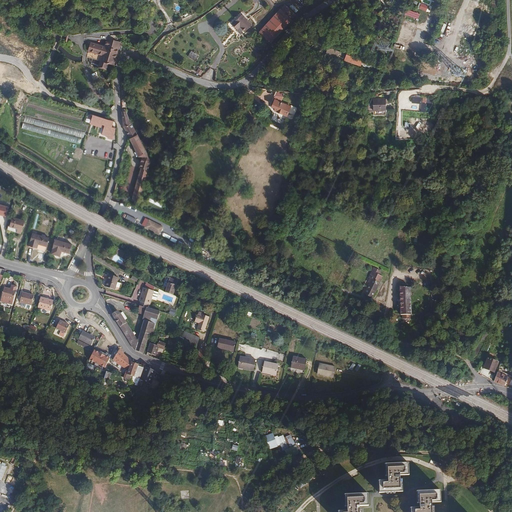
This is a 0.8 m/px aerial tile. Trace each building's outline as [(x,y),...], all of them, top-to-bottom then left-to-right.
[(428,11),(430,5),(421,3),(419,9),(428,11)] [(270,42),(296,15),(284,4),(258,31),(270,42)] [(408,9),(406,14),(417,19),(420,14),(408,9)] [(230,23),(241,34),(252,24),(242,13),(230,23)] [(102,54),(100,61),(108,63),(114,64),(118,49),(120,42),(115,41),(107,38),(106,38),(104,46),(90,42),(87,50),(102,54)] [(348,56),(347,60),(358,64),(360,60),(348,56)] [(290,106),(274,99),(272,104),(275,106),(274,109),(286,114),(290,106)] [(127,114),(125,110),(122,110),(123,125),(137,155),(142,155),(139,167),(140,167),(131,199),(139,202),(150,160),(147,155),(146,152),(133,128),(130,120),(127,114)] [(113,120),(91,114),(90,116),(92,116),(91,120),(104,124),(102,132),(109,135),(111,126),(113,120)] [(0,214),(5,216),(8,206),(0,203),(0,214)] [(12,217),(10,226),(18,228),(17,232),(21,233),(25,221),(12,217)] [(145,217),(141,225),(159,235),(163,227),(145,217)] [(32,233),(29,246),(36,248),(37,243),(47,246),(49,238),(32,233)] [(53,248),(52,254),(60,256),(62,251),(70,253),(72,245),(55,240),(53,248)] [(115,254),(123,258),(126,252),(117,248),(115,254)] [(113,259),(122,263),(124,259),(115,255),(113,259)] [(381,271),(374,268),(369,277),(371,278),(363,293),(373,298),(381,281),(380,280),(383,277),(379,275),(381,271)] [(118,277),(109,274),(105,286),(114,289),(118,277)] [(177,281),(169,277),(163,289),(171,293),(177,281)] [(4,287),(1,297),(13,300),(15,290),(4,287)] [(153,290),(143,287),(139,301),(149,304),(153,290)] [(411,288),(401,287),(400,297),(400,314),(402,314),(402,316),(403,318),(409,318),(409,316),(410,316),(410,315),(411,314),(411,303),(410,302),(411,288)] [(22,292),(20,302),(26,303),(31,305),(34,295),(22,292)] [(41,297),(38,307),(51,311),(54,300),(41,297)] [(117,311),(111,314),(114,320),(133,347),(136,350),(143,353),(150,334),(152,335),(154,329),(161,332),(166,313),(162,312),(158,310),(138,304),(136,312),(143,314),(144,315),(137,339),(120,314),(117,311)] [(198,323),(196,329),(203,332),(209,316),(202,314),(201,316),(197,314),(194,322),(198,323)] [(60,320),(56,328),(70,335),(74,326),(60,320)] [(83,330),(78,340),(91,345),(96,336),(83,330)] [(196,348),(200,337),(186,332),(182,343),(196,348)] [(235,342),(219,337),(216,347),(233,351),(235,342)] [(91,345),(78,340),(76,344),(89,350),(91,345)] [(150,344),(147,353),(155,357),(158,348),(163,350),(165,345),(159,343),(157,346),(151,344),(150,344)] [(206,344),(202,343),(198,356),(202,358),(206,344)] [(118,363),(127,368),(129,370),(132,361),(128,357),(119,349),(113,359),(118,363)] [(111,358),(94,350),(90,359),(106,368),(111,358)] [(306,358),(292,355),(289,370),(302,373),(306,358)] [(255,360),(239,356),(237,366),(252,370),(255,360)] [(498,362),(487,357),(483,367),(494,371),(498,362)] [(139,364),(132,361),(129,370),(127,374),(134,376),(139,364)] [(277,365),(263,361),(261,372),(275,375),(277,365)] [(335,366),(318,361),(316,371),(319,372),(319,373),(332,377),(335,366)] [(145,366),(139,364),(134,376),(141,379),(145,366)] [(145,366),(141,379),(145,381),(143,386),(149,388),(150,386),(155,371),(151,368),(145,366)] [(501,367),(493,381),(497,383),(502,386),(511,389),(511,375),(501,371),(502,370),(501,369),(502,368),(501,367)] [(165,377),(160,374),(156,380),(160,382),(161,382),(162,382),(165,377)] [(278,440),(282,450),(295,445),(291,435),(278,440)] [(0,479),(3,481),(9,464),(0,460),(0,479)] [(399,476),(409,475),(409,463),(385,464),(386,476),(388,476),(388,480),(379,480),(379,486),(380,493),(403,492),(402,480),(399,480),(399,476)] [(431,503),(441,502),(441,490),(417,491),(418,503),(420,503),(420,507),(411,508),(411,511),(434,511),(434,507),(431,507),(431,503)] [(369,505),(368,493),(345,494),(345,506),(348,506),(348,511),(339,511),(338,511),(362,511),(362,510),(359,510),(359,506),(369,505)]
